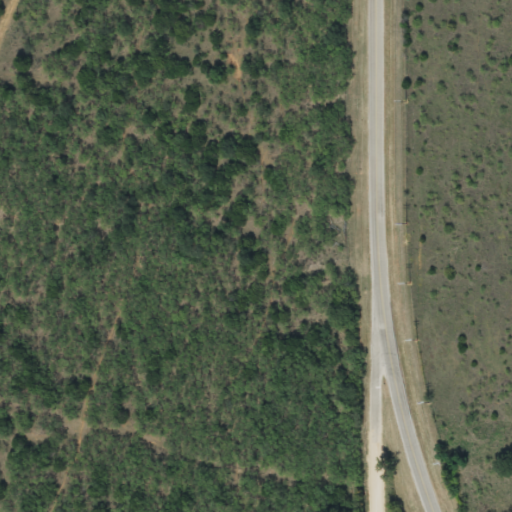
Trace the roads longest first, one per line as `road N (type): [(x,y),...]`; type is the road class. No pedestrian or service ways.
road 1 (secondary): [(434,511),(384,307),(377,0)]
road 2 (residential): [(377,511),(375,384),(384,307)]
